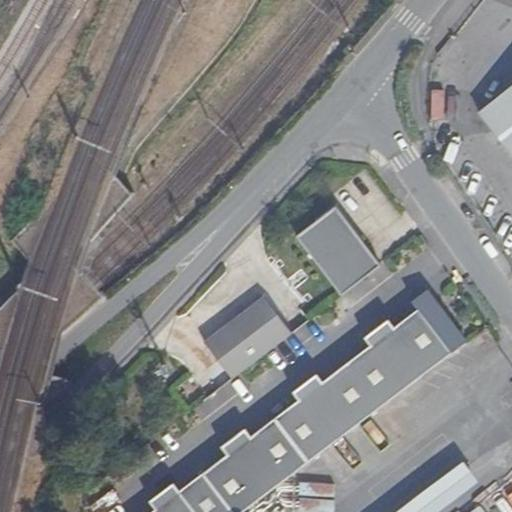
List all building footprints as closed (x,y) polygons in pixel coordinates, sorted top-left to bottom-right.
[(511,123),(511,85),(492,101),(509,125),(511,123)] [(511,123),(509,125),(492,101),(475,114),(489,132),(511,148),(511,123)] [(511,148),(489,132),(511,161),(511,148)] [(341,303),(381,274),(336,213),(297,242),(341,303)] [(154,511),(247,511),(472,346),(433,293),(418,304),(424,312),(400,330),(394,322),(371,339),(377,347),(329,382),(323,374),(300,392),(306,400),(258,435),(252,427),(229,445),(234,452),(187,488),(181,480),(158,497),(164,505),(154,511)] [(232,383),(292,339),(265,301),(205,345),(232,383)]
